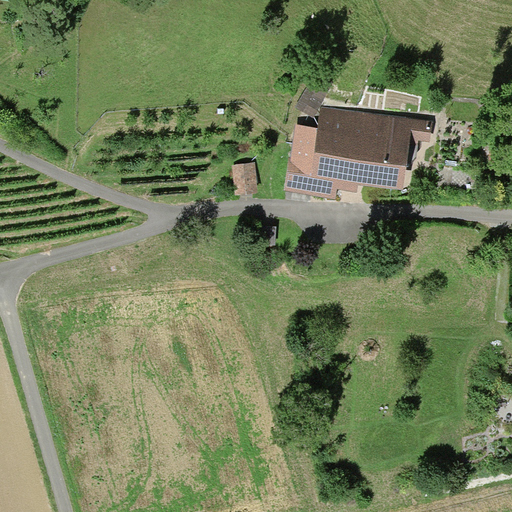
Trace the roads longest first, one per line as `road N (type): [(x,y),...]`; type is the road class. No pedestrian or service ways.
road 1 (track): [(0,143),(166,220),(0,272)]
road 2 (residential): [(511,215),(227,205),(166,220)]
road 3 (track): [(62,511),(0,298)]
